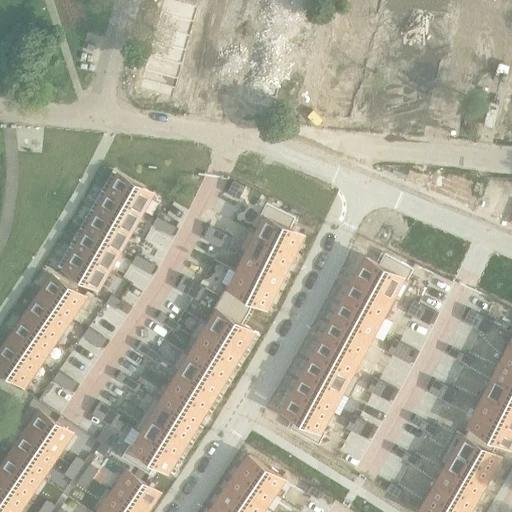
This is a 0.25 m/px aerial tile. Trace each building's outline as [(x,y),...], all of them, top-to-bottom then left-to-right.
[(178,0),(160,0),(141,93),(177,100),(197,4),(178,0)] [(266,0),(261,26),(298,34),(305,0),(266,0)] [(344,0),(344,5),(379,13),(382,0),(344,0)] [(485,51),(496,0),(459,0),(457,8),(448,6),(440,41),(485,51)] [(342,13),(316,106),(350,116),(377,23),(342,13)] [(274,108),(292,44),(258,34),(240,99),(274,108)] [(462,128),(479,62),(444,53),(427,120),(462,128)] [(119,175),(108,194),(141,213),(152,194),(119,175)] [(234,181),(228,194),(239,199),(246,186),(234,181)] [(108,194),(97,213),(130,232),(141,213),(108,194)] [(258,232),(257,233),(295,251),(303,234),(290,228),(295,217),(267,204),(261,215),(265,217),(258,232)] [(97,213),(87,232),(120,251),(130,232),(97,213)] [(155,221),(153,225),(162,231),(167,222),(158,217),(155,221)] [(167,222),(162,231),(172,236),(177,228),(167,222)] [(210,226),(203,239),(215,244),(221,231),(210,226)] [(239,248),(239,249),(243,251),(244,251),(285,271),(295,251),(257,233),(258,232),(249,228),(249,229),(239,248)] [(221,231),(215,244),(226,250),(229,243),(232,237),(221,231)] [(87,232),(76,250),(109,269),(120,251),(87,232)] [(76,250),(65,270),(98,289),(109,269),(76,250)] [(234,270),(234,271),(238,273),(239,272),(276,290),(285,271),(244,251),(243,251),(234,270)] [(367,257),(357,277),(397,299),(397,300),(401,302),(401,301),(412,281),(408,279),(413,269),(386,254),(380,264),(367,257)] [(134,259),(132,263),(141,269),(146,260),(137,255),(134,259)] [(146,260),(141,269),(151,274),(156,266),(146,260)] [(227,286),(221,297),(249,312),(254,301),(267,307),(276,290),(239,272),(238,273),(231,288),(227,286)] [(53,276),(38,299),(69,320),(85,298),(53,276)] [(184,276),(177,289),(188,295),(195,282),(184,276)] [(357,277),(346,296),(383,316),(382,317),(387,319),(387,318),(397,300),(397,299),(357,277)] [(195,282),(188,295),(199,301),(206,288),(195,282)] [(112,295),(107,303),(116,309),(121,300),(112,295)] [(346,296),(336,315),(373,335),(382,317),(383,316),(346,296)] [(206,322),(205,323),(244,347),(254,331),(242,323),(249,312),(221,297),(206,322)] [(38,299),(23,320),(55,342),(69,320),(38,299)] [(411,307),(408,313),(419,319),(426,306),(414,300),(411,307)] [(426,306),(419,319),(430,325),(437,312),(426,306)] [(470,309),(464,322),(475,328),(482,315),(470,309)] [(161,312),(157,319),(167,326),(171,319),(161,312)] [(336,315),(326,334),(362,354),(371,337),(373,335),(336,315)] [(482,315),(475,328),(486,334),(487,332),(493,321),(482,315)] [(171,319),(167,326),(178,332),(180,329),(182,326),(171,319)] [(23,320),(8,342),(40,364),(55,342),(23,320)] [(191,336),(191,337),(199,342),(200,341),(235,362),(244,347),(205,323),(206,322),(201,320),(191,336)] [(86,331),(83,336),(92,342),(98,334),(89,327),(86,331)] [(98,334),(92,342),(101,348),(107,340),(98,334)] [(326,334),(316,353),(352,373),(352,372),(362,354),(326,334)] [(392,345),(388,351),(399,357),(406,345),(395,339),(392,345)] [(191,355),(190,356),(226,378),(235,362),(200,341),(199,342),(191,355)] [(8,342),(0,354),(0,369),(24,386),(40,364),(8,342)] [(140,342),(136,349),(147,355),(151,349),(140,342)] [(499,359),(498,359),(502,362),(503,361),(511,365),(511,345),(507,342),(499,359)] [(406,345),(399,357),(410,363),(417,351),(406,345)] [(452,347),(448,354),(459,360),(463,353),(452,347)] [(151,349),(147,355),(158,362),(160,359),(162,355),(151,349)] [(173,367),(172,367),(176,370),(177,369),(216,393),(226,378),(190,356),(191,355),(183,350),(182,351),(173,367)] [(316,353),(305,372),(342,392),(341,393),(350,397),(350,396),(360,377),(361,377),(352,372),(352,373),(316,353)] [(463,353),(459,360),(470,366),(471,365),(474,359),(463,353)] [(502,362),(495,377),(511,385),(511,365),(503,361),(502,362)] [(167,384),(167,385),(171,388),(171,387),(207,409),(216,393),(177,369),(176,370),(167,384)] [(56,375),(54,379),(63,385),(68,377),(59,371),(56,375)] [(120,372),(116,379),(127,385),(131,378),(120,372)] [(305,372),(295,391),(332,411),(341,393),(342,392),(305,372)] [(68,377),(63,385),(72,392),(77,383),(68,377)] [(371,383),(368,389),(379,395),(386,383),(375,377),(371,383)] [(511,385),(495,377),(487,393),(511,405),(511,385)] [(131,378),(127,385),(137,392),(140,388),(142,385),(131,378)] [(435,379),(428,392),(440,398),(446,385),(435,379)] [(386,383),(379,395),(390,401),(397,389),(386,383)] [(446,385),(440,398),(451,403),(454,397),(457,391),(446,385)] [(162,401),(162,402),(197,424),(207,409),(171,387),(171,388),(162,401)] [(295,391),(284,411),(297,418),(292,428),(319,443),(325,432),(321,430),(332,411),(295,391)] [(511,405),(487,393),(478,409),(511,425),(511,405)] [(154,397),(144,413),(188,439),(197,424),(162,402),(162,401),(154,396),(154,397)] [(100,402),(92,414),(103,420),(110,408),(100,402)] [(110,408),(103,420),(114,427),(119,418),(121,415),(110,408)] [(465,435),(465,436),(492,452),(493,451),(498,440),(511,447),(511,445),(511,425),(478,409),(465,435)] [(41,412),(25,434),(57,456),(72,433),(41,412)] [(135,428),(135,429),(143,434),(143,433),(178,455),(188,439),(144,413),(135,428)] [(350,421),(347,427),(358,433),(365,420),(354,414),(350,421)] [(416,415),(412,422),(423,429),(427,422),(416,415)] [(365,420),(358,433),(369,439),(376,426),(365,420)] [(427,422),(423,429),(434,435),(437,428),(427,422)] [(456,431),(448,446),(492,471),(501,457),(501,456),(493,451),(492,452),(465,436),(465,435),(457,430),(456,431)] [(130,445),(123,457),(150,473),(156,463),(168,471),(178,455),(143,433),(143,434),(134,448),(130,445)] [(25,434),(10,456),(42,478),(57,456),(25,434)] [(398,446),(394,453),(405,460),(409,453),(398,446)] [(440,460),(439,461),(447,466),(448,465),(484,486),(492,471),(448,446),(440,460)] [(409,453),(405,460),(416,466),(420,459),(409,453)] [(250,455),(240,470),(274,493),(284,478),(250,455)] [(10,456),(0,471),(0,481),(27,500),(42,478),(10,456)] [(77,456),(71,465),(79,471),(85,462),(77,456)] [(71,465),(65,474),(73,480),(79,471),(71,465)] [(90,465),(84,474),(92,480),(98,471),(90,465)] [(447,466),(440,480),(475,500),(479,494),(484,486),(448,465),(447,466)] [(240,470),(231,483),(265,507),(274,493),(240,470)] [(128,471),(113,494),(138,511),(146,511),(159,493),(128,471)] [(84,474),(78,483),(86,489),(92,480),(84,474)] [(432,493),(431,494),(462,511),(468,511),(475,500),(440,480),(432,493)] [(0,481),(0,511),(18,511),(27,500),(0,481)] [(231,483),(221,497),(242,511),(261,511),(265,507),(231,483)] [(391,483),(386,490),(398,497),(402,490),(391,483)] [(312,485),(308,492),(319,499),(323,492),(312,485)] [(427,492),(418,507),(426,511),(462,511),(431,494),(432,493),(428,491),(427,492)] [(138,511),(113,494),(100,511),(138,511)] [(242,511),(221,497),(212,511),(242,511)] [(47,500),(41,509),(45,511),(51,511),(55,506),(47,500)]
